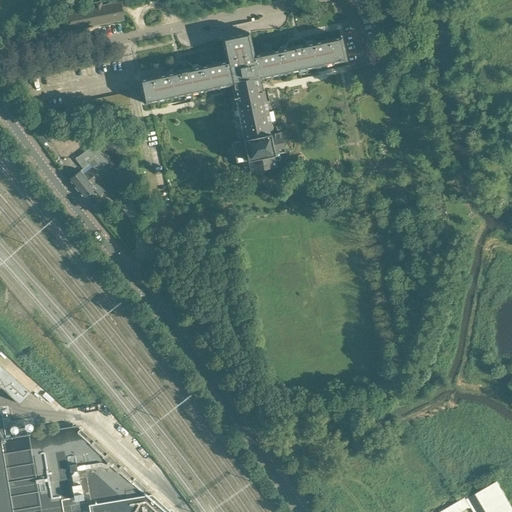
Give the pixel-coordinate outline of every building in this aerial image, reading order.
[(60,13),(62,22),(64,32),(124,20),(120,1),(102,5),(101,1),(93,2),(94,6),(81,9),(81,5),(73,7),(74,10),(60,13)] [(253,55),(249,32),(248,32),(220,38),(225,61),(138,79),(143,103),(183,94),(184,99),(192,97),(192,93),(230,84),(231,90),(229,90),(230,97),(239,140),(232,142),(236,162),(242,160),(243,167),(249,166),(250,171),(275,166),(274,160),(280,159),(278,153),(284,151),(280,131),(273,133),(263,90),(261,91),(258,78),(297,70),(298,74),(306,73),(305,68),(345,60),(340,36),(253,55)] [(121,93),(124,106),(130,104),(128,92),(121,93)] [(115,95),(117,107),(124,106),(121,93),(115,95)] [(109,96),(111,108),(117,107),(115,95),(109,96)] [(102,97),(105,110),(111,108),(109,96),(102,97)] [(96,99),(98,111),(105,110),(102,97),(96,99)] [(89,100),(92,112),(98,111),(96,99),(89,100)] [(83,101),(86,113),(92,112),(89,100),(83,101)] [(77,103),(79,115),(86,113),(83,101),(77,103)] [(70,104),(73,116),(79,115),(77,103),(70,104)] [(64,105),(66,117),(73,116),(70,104),(64,105)] [(76,173),(68,179),(76,189),(109,163),(95,143),(91,146),(74,158),(83,169),(89,163),(92,167),(83,174),(80,170),(76,173)] [(109,163),(76,189),(83,198),(91,192),(95,189),(91,184),(99,178),(100,178),(105,174),(107,176),(101,180),(123,207),(133,199),(121,183),(116,177),(118,176),(109,163)] [(0,385),(0,386),(19,402),(30,390),(0,363),(0,385)] [(1,409),(0,409),(0,466),(2,466),(10,511),(177,511),(177,508),(113,449),(108,455),(76,425),(76,426),(23,434),(6,437),(5,434),(1,409)] [(511,511),(511,507),(497,481),(471,496),(476,505),(472,508),(474,511),(511,511)] [(459,511),(467,508),(462,500),(441,511),(459,511)]
